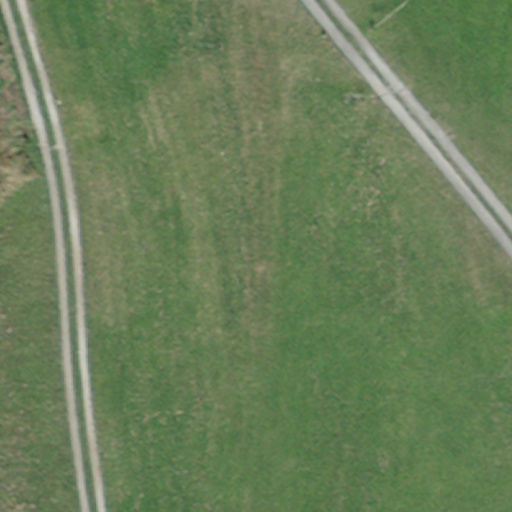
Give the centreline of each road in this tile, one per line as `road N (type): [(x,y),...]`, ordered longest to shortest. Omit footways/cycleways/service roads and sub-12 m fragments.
road 1 (track): [(95,511),(52,134),(13,0)]
road 2 (track): [(316,0),(511,257)]
